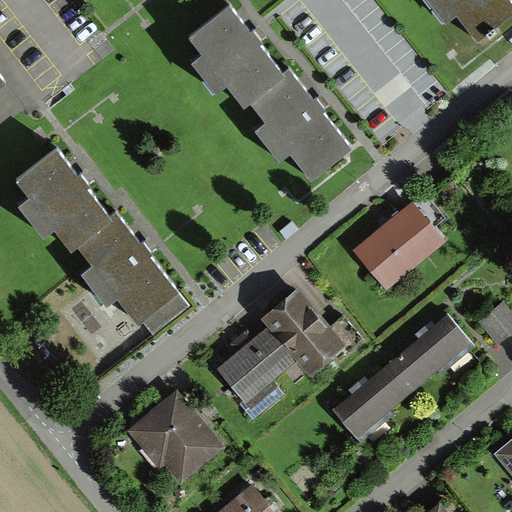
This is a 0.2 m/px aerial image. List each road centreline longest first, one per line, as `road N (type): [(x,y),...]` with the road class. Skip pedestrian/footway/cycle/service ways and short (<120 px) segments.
road 1 (residential): [(55,444),(511,69)]
road 2 (residential): [(511,386),(358,511)]
